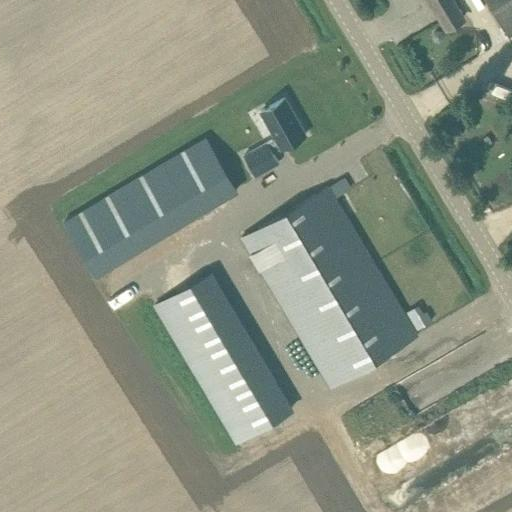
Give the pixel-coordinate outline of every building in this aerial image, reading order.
[(446,32),(466,19),(466,18),(455,0),(427,0),(438,19),(434,22),(439,30),(444,28),(446,32)] [(511,0),(486,0),(506,33),(511,29),(511,0)] [(276,137),(245,155),(256,175),(279,162),(274,153),(305,135),(284,98),(261,111),(276,137)] [(205,138),(161,164),(192,216),(236,189),(205,138)] [(252,298),(311,398),(417,335),(328,186),(261,225),(255,215),(236,226),(242,237),(234,241),(239,249),(246,245),(271,286),(252,298)] [(224,269),(161,299),(230,446),(293,417),(224,269)] [(349,408),(365,439),(499,370),(484,340),(349,408)]
